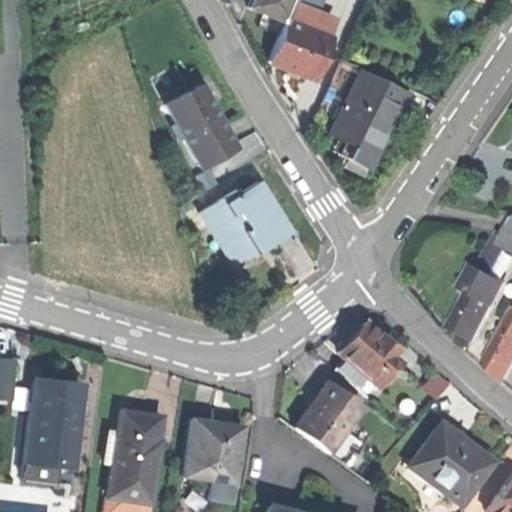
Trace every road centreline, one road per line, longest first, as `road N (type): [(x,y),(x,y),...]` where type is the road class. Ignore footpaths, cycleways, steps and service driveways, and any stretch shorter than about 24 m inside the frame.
road 1 (residential): [(0,298),(203,358),(266,352),(364,268)]
road 2 (residential): [(364,268),(254,103),(200,0)]
road 3 (residential): [(364,268),(511,51)]
road 4 (residential): [(511,412),(423,336),(364,268)]
